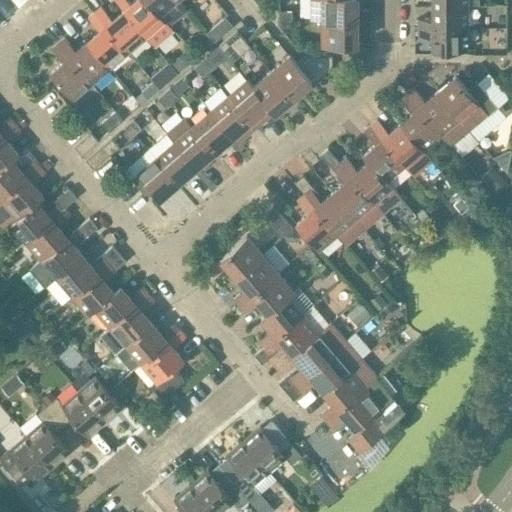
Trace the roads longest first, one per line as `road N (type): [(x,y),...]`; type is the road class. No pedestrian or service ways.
road 1 (residential): [(156,257),(371,82),(383,60),(383,0)]
road 2 (residential): [(156,257),(0,72)]
road 3 (residential): [(141,511),(116,480),(250,372)]
road 4 (residential): [(250,372),(156,257)]
